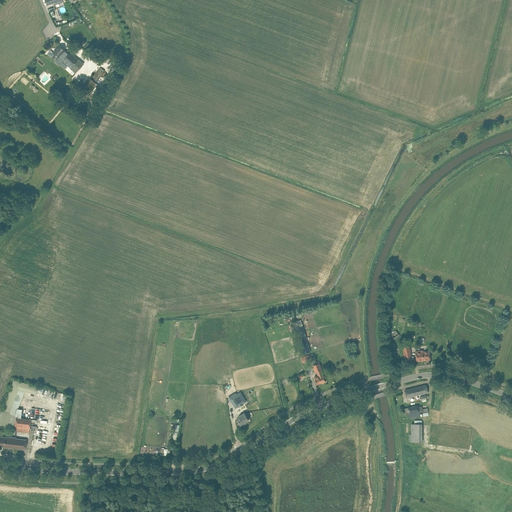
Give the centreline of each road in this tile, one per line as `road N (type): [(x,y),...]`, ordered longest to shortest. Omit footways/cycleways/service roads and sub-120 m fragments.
road 1 (secondary): [(368,389),(319,405),(205,468),(116,475),(0,465)]
road 2 (secondary): [(511,398),(436,375),(384,385)]
road 3 (track): [(390,383),(401,454),(395,511)]
road 4 (track): [(368,389),(379,474),(375,511)]
